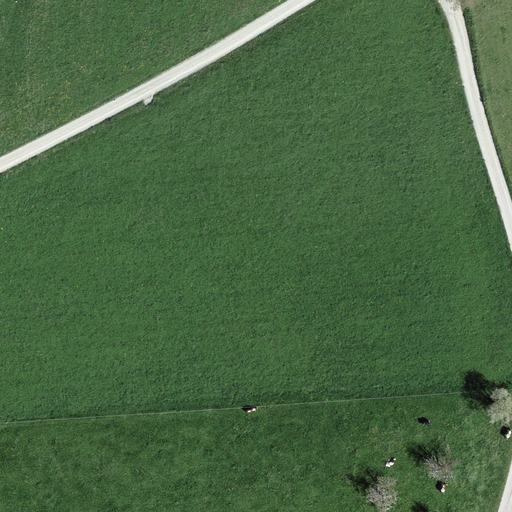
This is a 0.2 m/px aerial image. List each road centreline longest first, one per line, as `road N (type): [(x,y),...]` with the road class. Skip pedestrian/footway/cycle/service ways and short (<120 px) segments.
road 1 (track): [(445,0),(511,253),(511,468),(499,511)]
road 2 (track): [(0,163),(72,134),(314,0)]
